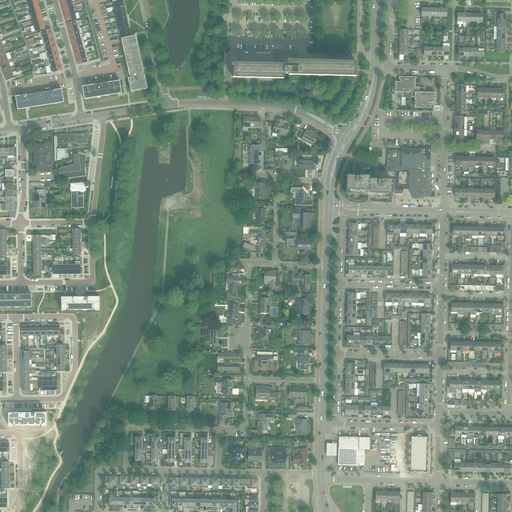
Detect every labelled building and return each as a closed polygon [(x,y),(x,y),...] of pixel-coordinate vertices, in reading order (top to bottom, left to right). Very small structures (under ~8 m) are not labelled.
[(39,6),(37,1),(28,3),(30,9),(39,6)] [(40,12),(39,6),(30,9),(31,14),(40,12)] [(42,17),(40,12),(31,14),(33,20),(42,17)] [(495,15),(497,15),(497,21),(505,21),(505,14),(501,14),(501,12),(495,12),(495,15)] [(75,13),(65,16),(67,21),(73,20),(76,19),(76,18),(79,18),(78,13),(75,14),(75,13)] [(43,23),(42,17),(33,20),(34,25),(43,23)] [(69,30),(79,27),(77,20),(67,23),(69,30)] [(43,23),(34,25),(36,31),(45,29),(43,23)] [(118,28),(117,28),(118,34),(120,33),(129,31),(128,26),(119,28),(118,28)] [(70,37),(81,34),(79,27),(69,30),(70,37)] [(40,32),(42,39),(53,36),(51,29),(40,32)] [(72,44),(83,41),(81,34),(70,37),(72,44)] [(130,36),(121,38),(121,39),(123,38),(131,77),(128,78),(131,92),(131,91),(131,90),(135,89),(135,91),(143,89),(142,87),(146,86),(146,88),(147,88),(142,64),(140,65),(140,62),(141,62),(140,57),(139,57),(138,55),(140,54),(139,50),(137,50),(136,48),(138,47),(135,35),(130,36)] [(54,43),(53,36),(42,39),(44,46),(54,43)] [(74,50),(85,48),(83,41),(72,44),(74,50)] [(56,49),(54,43),(44,46),(45,52),(56,49)] [(424,47),(421,47),(421,51),(424,51),(423,55),(430,56),(430,47),(424,47)] [(76,57),(87,54),(85,48),(74,50),(76,57)] [(58,56),(56,49),(45,52),(47,59),(58,56)] [(5,53),(0,55),(0,59),(1,62),(10,59),(12,58),(9,52),(5,53)] [(88,61),(87,54),(76,57),(78,64),(88,61)] [(280,65),(276,65),(233,64),(233,77),(283,78),(283,73),(289,73),(289,74),(355,76),(355,63),(290,62),(290,59),(287,59),(287,56),(285,57),(284,54),(281,55),(282,58),(281,58),(282,61),(280,62),(280,65)] [(49,66),(60,63),(58,56),(47,59),(49,66)] [(1,62),(3,69),(9,66),(10,67),(12,65),(11,61),(13,60),(17,59),(16,57),(12,58),(10,59),(1,62)] [(60,63),(49,66),(51,73),(62,70),(60,63)] [(9,66),(3,69),(2,69),(5,75),(12,72),(10,67),(9,66)] [(14,78),(12,72),(5,75),(7,80),(14,78)] [(399,76),(399,80),(400,80),(400,82),(395,82),(395,85),(395,84),(396,84),(396,89),(395,89),(394,92),(405,92),(405,97),(414,97),(414,100),(415,100),(416,100),(416,105),(415,105),(415,104),(414,104),(414,107),(423,108),(431,108),(431,105),(429,105),(429,103),(435,103),(435,100),(434,100),(433,100),(434,95),(435,95),(435,96),(435,92),(424,92),(424,87),(415,87),(415,84),(415,85),(414,85),(414,80),(415,80),(415,77),(406,77),(399,76)] [(119,80),(82,86),(84,97),(88,97),(88,98),(97,97),(96,95),(100,95),(100,96),(105,96),(105,94),(109,93),(109,95),(117,94),(121,93),(119,80)] [(15,96),(17,108),(21,107),(21,109),(25,108),(27,108),(46,105),(45,103),(52,102),(53,104),(60,103),(60,101),(63,100),(62,89),(54,90),(54,92),(26,96),(26,94),(15,96)] [(260,127),(260,124),(260,119),(250,119),(250,117),(243,117),(243,130),(248,130),(248,127),(260,127)] [(274,124),(273,129),(272,133),(277,134),(278,134),(282,134),(282,135),(286,136),(288,125),(288,126),(284,125),(285,121),(277,119),(276,124),(275,124),(274,124)] [(302,130),(300,133),(298,137),(301,139),(309,143),(313,145),(317,137),(311,134),(312,132),(306,130),(305,132),(302,130)] [(74,144),(74,134),(62,134),(62,137),(54,137),(54,136),(54,161),(68,157),(68,144),(74,144)] [(86,134),(80,134),(74,134),(74,144),(87,144),(86,134)] [(45,145),(40,145),(35,146),(36,164),(36,172),(53,172),(52,141),(45,141),(45,145)] [(249,155),(242,155),(242,160),(250,160),(250,164),(258,164),(258,150),(265,150),(265,141),(261,141),(261,145),(249,145),(249,155)] [(275,164),(283,164),(283,159),(287,159),(287,158),(290,158),(291,149),(275,148),(275,152),(275,164)] [(410,170),(410,177),(410,187),(412,187),(412,192),(415,192),(415,197),(434,197),(434,192),(432,192),(432,187),(430,187),(431,149),(401,148),(401,150),(387,150),(386,170),(410,170)] [(79,154),(78,154),(74,155),(74,164),(58,168),(59,174),(62,174),(62,179),(85,176),(85,170),(86,158),(79,157),(79,154)] [(299,159),(299,165),(298,165),(298,166),(299,166),(299,168),(305,169),(305,168),(308,168),(308,169),(312,170),(312,162),(315,162),(315,164),(318,165),(318,157),(312,157),(312,161),(302,161),(302,159),(299,159)] [(360,174),(355,173),(355,175),(346,175),(346,190),(345,190),(345,193),(349,193),(371,196),(371,198),(387,197),(391,197),(391,194),(391,193),(391,192),(391,191),(391,179),(382,178),(378,177),(377,178),(369,178),(369,176),(368,176),(369,175),(360,175),(360,174)] [(391,191),(391,192),(391,193),(391,194),(403,194),(403,189),(396,189),(396,179),(391,179),(391,191)] [(256,197),(261,197),(266,197),(265,197),(266,187),(265,187),(264,187),(264,183),(254,183),(254,188),(256,188),(256,197)] [(83,184),(78,184),(71,184),(71,208),(84,208),(83,196),(77,196),(77,190),(83,190),(83,184)] [(305,198),(305,193),(306,193),(307,193),(302,188),(291,188),(291,193),(291,191),(295,191),(295,192),(297,192),(297,193),(299,193),(298,198),(297,198),(297,201),(295,201),(295,200),(295,205),(312,206),(312,200),(304,200),(304,199),(305,198)] [(45,203),(45,198),(44,190),(37,190),(37,195),(34,195),(34,201),(35,201),(35,203),(35,207),(38,207),(38,208),(39,209),(40,209),(41,209),(41,208),(42,207),(44,207),(44,203),(45,203)] [(256,223),(260,223),(265,224),(265,217),(264,217),(264,216),(264,209),(260,209),(261,206),(253,205),(253,209),(257,209),(256,223)] [(301,226),(305,226),(310,226),(310,219),(311,219),(311,214),(312,214),(312,213),(301,213),(292,213),(292,218),(301,218),(301,226)] [(265,232),(250,231),(250,235),(258,236),(258,246),(264,246),(265,232)] [(311,239),(306,239),(296,239),(296,237),(294,237),(294,239),(286,239),(286,246),(297,246),(297,249),(311,249),(311,239)] [(419,269),(419,279),(427,279),(427,276),(431,276),(431,270),(422,269),(419,269)] [(268,290),(270,290),(277,290),(277,286),(278,287),(278,281),(275,280),(276,272),(274,272),(274,273),(271,273),(271,272),(264,272),(264,279),(263,279),(263,280),(264,280),(264,282),(264,280),(271,280),(270,286),(268,286),(268,290)] [(236,293),(235,293),(236,282),(238,282),(239,277),(238,277),(239,274),(232,273),(231,276),(227,276),(226,283),(231,284),(230,290),(229,290),(229,293),(227,293),(226,299),(235,300),(236,293)] [(290,273),(290,278),(290,284),(294,284),(294,281),(301,281),(301,292),(307,292),(307,291),(309,291),(309,280),(310,280),(310,275),(301,275),(301,276),(294,276),(294,274),(290,273)] [(6,294),(0,293),(0,306),(6,307),(6,305),(10,305),(10,307),(15,307),(15,305),(18,305),(18,307),(27,307),(27,305),(31,305),(31,307),(31,293),(16,294),(6,294)] [(74,297),(61,297),(61,310),(74,310),(78,310),(83,310),(83,308),(86,308),(86,309),(95,309),(95,308),(99,308),(99,309),(99,296),(84,296),(74,297)] [(290,300),(297,300),(296,304),(298,304),(298,314),(307,314),(307,307),(306,307),(306,305),(310,305),(310,299),(296,299),(296,296),(290,296),(290,300)] [(260,312),(265,313),(268,313),(268,305),(269,305),(269,298),(260,298),(260,303),(261,303),(260,312)] [(238,305),(229,304),(228,312),(225,312),(224,317),(228,317),(227,324),(236,325),(237,319),(238,313),(236,313),(236,311),(237,311),(238,305)] [(390,313),(390,315),(404,316),(404,308),(402,308),(402,310),(400,310),(400,313),(390,313)] [(255,340),(264,340),(268,341),(268,329),(267,329),(267,325),(271,325),(271,322),(267,322),(261,322),(261,329),(255,329),(259,329),(259,340),(255,340)] [(307,326),(295,326),(295,333),(299,333),(299,341),(298,341),(298,345),(305,345),(308,345),(308,338),(308,336),(309,336),(309,330),(309,331),(307,331),(307,326)] [(217,331),(209,330),(209,338),(206,338),(206,344),(214,344),(214,346),(213,347),(213,350),(216,350),(221,350),(221,345),(220,344),(218,344),(218,339),(217,339),(217,331)] [(426,349),(426,346),(429,346),(429,340),(418,340),(418,346),(418,349),(426,349)] [(267,349),(267,352),(257,352),(257,359),(259,359),(259,360),(261,360),(261,365),(268,365),(268,361),(269,361),(269,360),(272,360),(272,353),(274,353),(274,349),(267,349)] [(301,350),(294,350),(294,353),(300,353),(300,357),(297,357),(297,362),(300,362),(299,370),(304,370),(308,370),(308,366),(309,366),(309,363),(308,363),(308,356),(306,356),(306,353),(306,350),(301,350)] [(239,354),(218,353),(218,358),(225,358),(225,365),(218,365),(218,370),(233,370),(238,371),(239,366),(230,365),(230,358),(239,359),(239,354)] [(355,360),(349,360),(349,363),(346,363),(346,369),(354,370),(355,360)] [(214,379),(214,383),(223,383),(223,394),(232,394),(232,379),(227,379),(214,379)] [(449,385),(447,385),(447,393),(452,393),(452,389),(456,389),(456,380),(449,380),(449,385)] [(500,381),(493,381),(493,390),(502,390),(502,385),(500,385),(500,381)] [(256,397),(261,397),(263,397),(263,399),(269,399),(269,400),(276,400),(276,402),(280,402),(280,393),(276,393),(276,394),(269,394),(269,387),(264,387),(264,388),(256,388),(256,387),(256,397)] [(289,388),(289,391),(289,396),(306,396),(306,389),(300,389),(297,389),(297,388),(293,388),(293,389),(289,388)] [(150,408),(156,409),(156,403),(161,403),(161,396),(155,396),(155,395),(151,395),(151,396),(150,396),(150,397),(145,396),(144,396),(144,403),(145,403),(145,402),(150,402),(150,408)] [(168,409),(175,409),(175,403),(179,403),(179,397),(174,397),(174,396),(170,395),(170,396),(169,396),(168,409)] [(187,409),(193,409),(193,404),(198,404),(198,397),(192,397),(192,396),(188,396),(188,397),(187,397),(187,409)] [(233,403),(219,403),(219,407),(222,407),(222,414),(219,414),(219,421),(226,421),(226,416),(232,416),(232,408),(233,408),(233,403)] [(267,430),(267,419),(272,420),(272,414),(263,414),(263,411),(256,411),(255,418),(258,418),(258,430),(256,430),(267,430)] [(46,412),(8,412),(8,425),(46,425),(46,412)] [(298,426),(297,433),(307,434),(307,433),(307,423),(306,423),(306,419),(296,419),(295,426),(298,426)] [(452,429),(452,435),(455,435),(455,434),(461,435),(461,426),(455,426),(455,429),(452,429)] [(410,435),(409,472),(428,472),(429,435),(410,435)] [(340,439),(339,439),(339,447),(340,447),(340,453),(338,453),(338,465),(364,465),(364,449),(370,450),(370,437),(340,437),(340,439)] [(142,438),(136,438),(135,449),(146,449),(146,443),(142,443),(142,438)] [(152,438),(152,449),(162,449),(163,443),(158,443),(158,439),(152,438)] [(168,439),(168,450),(179,450),(179,444),(175,444),(175,439),(168,439)] [(185,439),(184,450),(195,450),(195,444),(191,444),(191,439),(185,439)] [(201,439),(201,450),(212,450),(212,444),(207,444),(207,440),(201,439)] [(336,443),(326,443),(326,456),(336,456),(336,443)] [(231,444),(230,448),(229,448),(229,453),(231,453),(231,461),(243,462),(243,461),(240,461),(240,453),(242,453),(242,448),(235,448),(236,445),(235,444),(231,444)] [(270,457),(272,457),(272,458),(272,461),(279,461),(279,462),(285,462),(285,455),(290,455),(290,453),(290,448),(283,448),(283,449),(270,448),(270,457)] [(299,448),(299,449),(296,448),(296,452),(299,452),(299,456),(293,456),(293,463),(297,463),(297,462),(299,462),(299,463),(306,463),(306,449),(299,448)] [(146,449),(135,449),(135,460),(141,460),(142,455),(146,455),(146,449)] [(162,449),(152,449),(151,460),(158,460),(158,455),(162,456),(162,449)] [(179,450),(168,450),(168,460),(174,460),(174,456),(179,456),(179,450)] [(195,450),(184,450),(184,461),(191,461),(191,456),(195,456),(195,450)] [(212,450),(201,450),(201,461),(207,461),(207,456),(214,457),(215,451),(212,450)] [(257,452),(248,452),(248,460),(257,460),(257,462),(261,462),(261,451),(257,451),(257,452)] [(107,476),(105,476),(105,477),(105,483),(109,483),(109,486),(116,486),(116,483),(116,476),(110,476),(109,477),(107,477),(107,476)] [(118,476),(116,476),(116,483),(120,484),(120,486),(126,486),(126,484),(126,477),(120,477),(118,477),(118,476)] [(128,477),(126,477),(126,484),(130,484),(130,486),(137,486),(137,484),(137,477),(131,477),(130,478),(128,477)] [(139,477),(137,477),(137,484),(141,484),(141,486),(147,486),(147,484),(147,477),(141,477),(141,478),(139,478),(139,477)] [(149,477),(147,477),(147,484),(151,484),(151,487),(158,487),(158,478),(158,477),(152,477),(151,478),(149,478),(149,477)] [(170,478),(170,487),(176,487),(176,485),(180,485),(181,478),(179,478),(178,479),(176,479),(176,478),(170,478)] [(187,478),(181,478),(180,485),(180,487),(187,487),(187,485),(191,485),(191,478),(189,478),(189,479),(187,479),(187,478)] [(197,478),(191,478),(191,485),(191,487),(197,488),(197,485),(201,485),(202,478),(199,478),(199,479),(197,479),(197,478)] [(208,478),(202,478),(201,485),(201,488),(208,488),(208,485),(212,485),(212,479),(210,478),(210,479),(208,479),(208,478)] [(218,479),(212,479),(212,485),(212,488),(218,488),(218,486),(222,486),(223,479),(220,479),(218,479)] [(229,479),(223,479),(222,486),(222,488),(229,488),(229,486),(233,486),(233,479),(231,479),(231,480),(229,480),(229,479)] [(239,479),(233,479),(233,486),(233,488),(239,488),(239,486),(243,486),(244,479),(241,479),(241,480),(239,480),(239,479)] [(250,479),(244,479),(243,486),(248,486),(248,489),(258,489),(258,480),(252,479),(252,480),(250,480),(250,479)] [(110,495),(107,495),(106,503),(109,503),(109,508),(115,508),(115,498),(110,498),(110,495)] [(124,495),(121,495),(121,498),(115,498),(115,508),(121,508),(121,503),(123,504),(124,495)] [(127,495),(124,495),(123,504),(126,504),(126,508),(132,509),(132,498),(126,498),(127,495)] [(140,496),(132,495),(132,498),(132,509),(137,509),(137,504),(140,504),(140,496)] [(258,496),(251,495),(251,500),(249,500),(248,506),(251,506),(258,506),(258,496)] [(143,496),(140,496),(140,504),(143,504),(143,509),(149,509),(149,499),(143,499),(143,496)] [(157,496),(154,496),(154,499),(149,499),(149,509),(154,509),(154,504),(157,504),(157,496)] [(178,496),(170,496),(169,505),(172,505),(172,509),(178,510),(178,499),(178,496)] [(187,497),(184,497),(184,499),(178,499),(178,510),(183,510),(184,505),(186,505),(187,497)] [(195,497),(187,497),(186,505),(189,505),(189,510),(195,510),(195,500),(195,497)] [(203,497),(200,497),(200,500),(195,500),(195,510),(200,510),(200,505),(203,505),(203,497)] [(206,497),(203,497),(203,505),(206,505),(206,510),(211,510),(212,500),(206,500),(206,497)] [(220,497),(212,497),(212,500),(211,510),(217,510),(217,506),(220,506),(220,497)] [(223,497),(220,497),(220,506),(223,506),(223,510),(225,511),(229,507),(229,500),(223,500),(223,497)]
